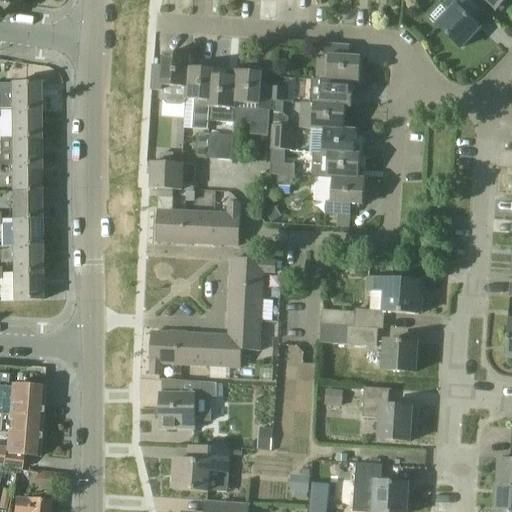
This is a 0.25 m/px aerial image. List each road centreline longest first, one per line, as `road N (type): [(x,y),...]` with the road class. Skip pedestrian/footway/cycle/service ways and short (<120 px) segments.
road 1 (residential): [(397,84),(397,56),(378,37),(151,27)]
road 2 (residential): [(89,319),(92,42)]
road 3 (residential): [(448,397),(454,324),(473,283),(484,134)]
road 4 (residential): [(89,319),(213,323),(222,312),(222,256),(150,250)]
road 5 (residential): [(397,84),(389,241),(318,237)]
road 6 (residential): [(89,511),(90,352)]
road 7 (residential): [(318,237),(260,232),(248,212),(248,178),(214,174)]
